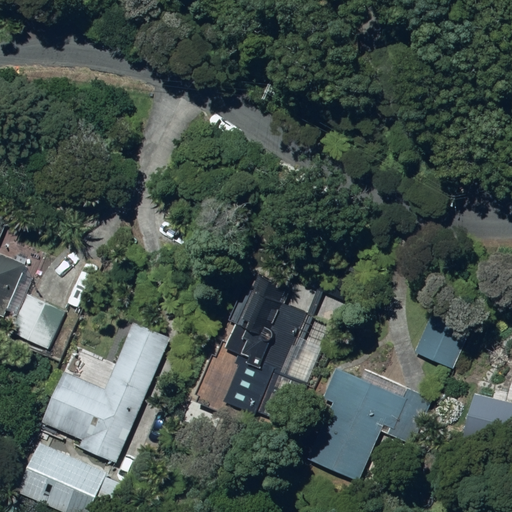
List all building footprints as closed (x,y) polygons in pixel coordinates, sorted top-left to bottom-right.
[(0,317),(2,318),(24,266),(0,255),(0,235),(10,213),(0,208),(0,317)] [(253,416),(277,426),(320,325),(272,305),(279,290),(253,279),(222,350),(245,360),(225,407),(251,418),(253,416)] [(9,332),(46,347),(62,308),(24,294),(9,332)] [(413,354),(452,370),(474,315),(435,299),(413,354)] [(77,448),(113,464),(167,339),(131,324),(102,390),(62,372),(40,423),(80,440),(77,448)] [(310,460),(357,480),(378,430),(409,443),(429,396),(402,385),(398,393),(337,367),(321,405),(331,410),(310,460)] [(463,437),(511,450),(511,402),(475,393),(463,437)] [(35,438),(47,446),(55,436),(42,427),(35,438)] [(124,511),(134,490),(104,477),(106,473),(40,443),(18,493),(60,511),(124,511)]
